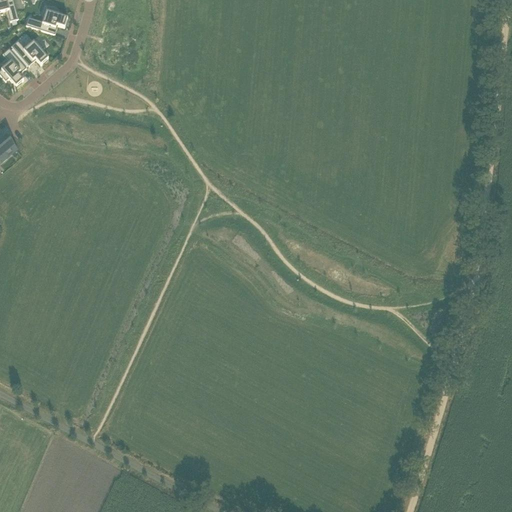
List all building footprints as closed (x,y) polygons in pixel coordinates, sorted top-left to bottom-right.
[(14,5),(12,0),(0,0),(0,15),(7,13),(10,24),(19,22),(16,12),(14,5)] [(23,11),(21,3),(14,5),(16,12),(23,11)] [(65,30),(68,20),(57,17),(59,13),(48,9),(43,24),(29,20),(26,28),(55,37),(58,28),(65,30)] [(48,61),(41,53),(45,50),(37,41),(25,51),(18,43),(11,49),(29,69),(36,62),(41,67),(48,61)] [(26,71),(9,51),(3,56),(10,65),(0,73),(0,77),(6,84),(9,81),(16,89),(24,82),(19,77),(26,71)] [(0,164),(0,165),(17,152),(10,144),(8,145),(5,141),(0,144),(0,164)]
